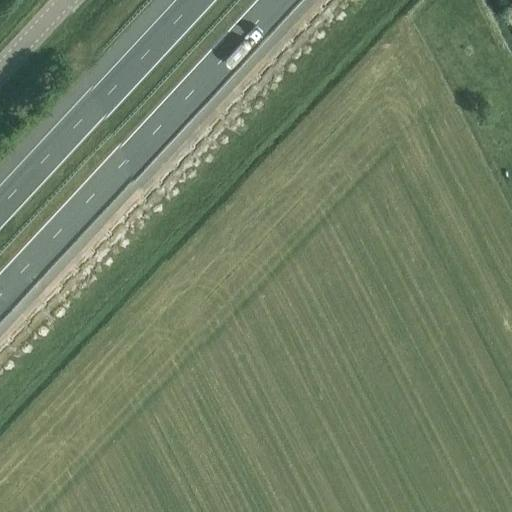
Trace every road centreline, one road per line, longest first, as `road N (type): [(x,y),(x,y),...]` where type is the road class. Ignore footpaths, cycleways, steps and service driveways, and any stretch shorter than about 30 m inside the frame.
road 1 (motorway): [(0,300),(279,0)]
road 2 (motorway): [(194,0),(0,209)]
